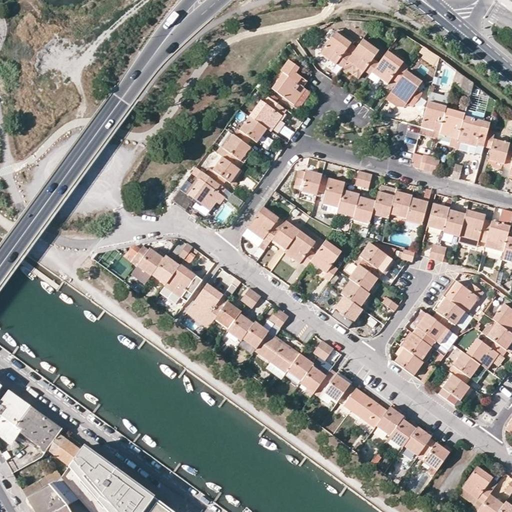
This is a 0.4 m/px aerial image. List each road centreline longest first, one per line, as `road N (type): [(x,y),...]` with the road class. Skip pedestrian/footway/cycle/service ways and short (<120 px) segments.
road 1 (residential): [(511,201),(298,142),(219,249)]
road 2 (primary): [(0,267),(183,20)]
road 3 (residential): [(194,503),(0,360)]
road 4 (residential): [(39,250),(169,226),(219,249)]
road 5 (residential): [(219,249),(370,358)]
road 6 (track): [(0,130),(16,204),(56,238),(89,242)]
road 7 (residential): [(370,358),(485,441)]
